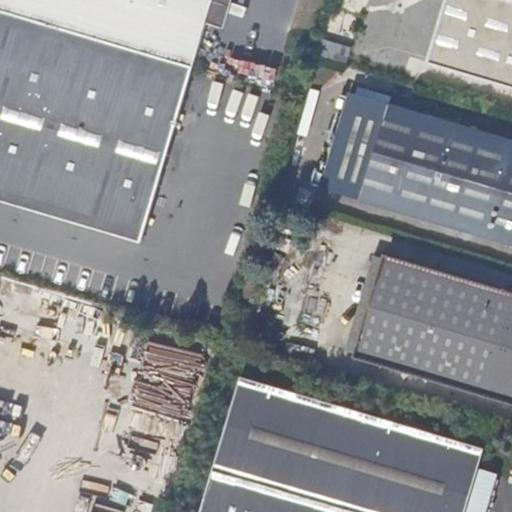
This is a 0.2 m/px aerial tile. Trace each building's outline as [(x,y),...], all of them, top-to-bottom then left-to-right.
[(0,0),(0,11),(194,69),(214,0),(0,0)] [(511,1),(507,0),(450,0),(431,66),(511,90),(511,1)] [(0,201),(142,244),(194,69),(0,11),(0,201)] [(511,247),(511,142),(391,106),(362,202),(511,247)] [(360,357),(389,261),(376,256),(347,353),(360,357)] [(511,404),(511,297),(389,261),(360,357),(511,404)] [(467,511),(486,449),(243,379),(203,511),(467,511)]
